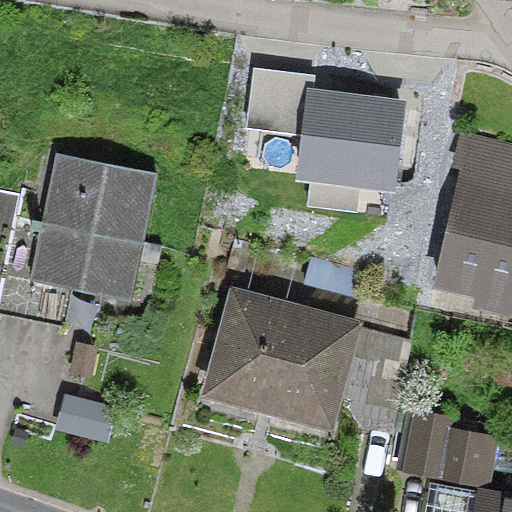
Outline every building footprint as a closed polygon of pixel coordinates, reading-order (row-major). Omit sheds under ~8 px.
[(401,104),(312,93),(301,177),(391,188),(401,104)] [(152,176),(54,157),(40,224),(13,219),(17,198),(0,194),(0,319),(61,332),(68,292),(126,304),(152,176)] [(511,298),(511,192),(457,180),(433,280),(511,298)] [(331,399),(349,330),(306,319),(307,317),(268,306),(268,308),(232,299),(207,394),(252,406),(257,386),(329,405),(331,399)] [(445,434),(437,479),(477,486),(486,442),(445,434)] [(511,511),(511,506),(434,492),(430,511),(511,511)]
